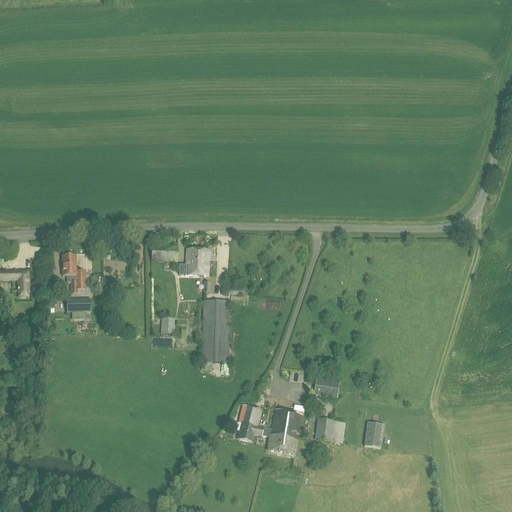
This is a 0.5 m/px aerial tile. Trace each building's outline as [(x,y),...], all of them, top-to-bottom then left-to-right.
[(177,263),(177,247),(152,245),(151,262),(177,263)] [(207,277),(208,252),(187,252),(187,266),(179,266),(179,276),(187,277),(207,277)] [(62,278),(67,277),(67,284),(70,284),(71,296),(77,295),(77,291),(85,291),(84,271),(76,272),(75,256),(61,257),(62,278)] [(0,282),(17,282),(18,295),(29,295),(29,272),(0,273),(0,282)] [(223,285),(223,296),(238,297),(238,285),(223,285)] [(49,309),(55,309),(55,301),(59,301),(59,294),(49,294),(49,301),(49,309)] [(71,314),(79,314),(91,313),(90,300),(66,301),(66,314),(71,314)] [(201,364),(212,365),(228,365),(231,302),(203,302),(201,364)] [(161,319),(160,335),(174,336),(174,320),(161,319)] [(337,400),(340,383),(316,379),(313,396),(337,400)] [(262,437),(262,436),(264,430),(258,428),(261,411),(241,407),(238,424),(241,424),(238,441),(252,444),(253,435),(262,437)] [(264,430),(262,436),(270,438),(267,451),(293,456),(301,416),(275,411),(271,431),(264,430)] [(342,445),(345,424),(317,419),(314,441),(342,445)] [(381,450),(384,426),(367,424),(364,448),(381,450)] [(213,461),(222,469),(233,458),(224,449),(213,461)]
